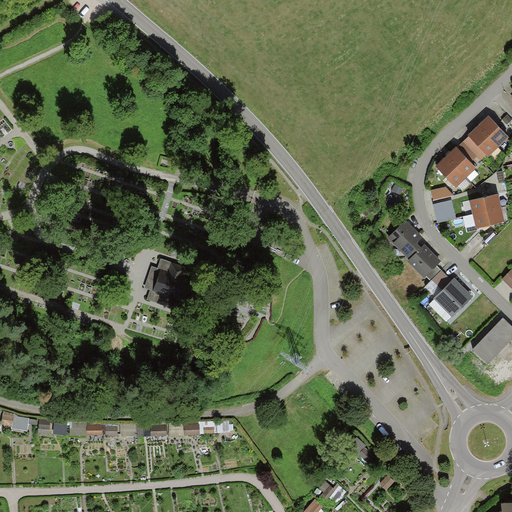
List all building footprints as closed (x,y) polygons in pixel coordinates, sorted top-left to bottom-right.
[(489,115),(467,135),(469,137),(481,150),(486,157),(508,136),(489,115)] [(511,121),(505,115),(500,119),(506,126),(511,121)] [(481,150),(469,137),(460,146),(471,159),(481,150)] [(458,144),(435,166),(453,185),(476,164),(471,159),(460,146),(458,144)] [(434,201),(452,199),(451,189),(433,191),(434,201)] [(497,192),(469,198),(476,227),(476,229),(504,223),(497,192)] [(453,201),(434,206),(437,221),(457,216),(453,201)] [(421,235),(404,218),(386,234),(407,256),(420,243),(416,240),(421,235)] [(476,227),(464,230),(466,238),(477,235),(476,229),(476,227)] [(420,243),(407,256),(405,257),(429,282),(439,272),(433,266),(439,260),(422,241),(420,243)] [(187,267),(164,260),(151,299),(174,307),(177,298),(185,301),(191,280),(183,277),(187,267)] [(511,268),(501,278),(511,289),(511,268)] [(437,298),(453,313),(471,295),(455,280),(437,298)] [(511,340),(511,325),(504,317),(473,349),(488,364),(511,340)] [(12,414),(1,412),(0,417),(0,422),(11,424),(12,417),(12,414)] [(25,429),(26,419),(12,417),(11,424),(10,427),(25,429)] [(36,430),(48,430),(48,420),(36,420),(36,430)] [(65,422),(52,422),(52,432),(64,432),(65,422)] [(182,423),(182,433),(197,432),(197,422),(182,423)] [(85,423),(68,423),(68,434),(85,434),(85,425),(85,423)] [(134,423),(120,423),(120,435),(134,435),(134,423)] [(134,423),(134,435),(148,434),(148,427),(148,423),(134,423)] [(182,423),(168,423),(168,433),(182,433),(182,423)] [(101,425),(85,425),(85,434),(101,434),(101,425)] [(115,425),(103,426),(104,434),(115,434),(115,425)] [(165,427),(148,427),(148,434),(164,435),(165,427)] [(362,444),(357,440),(351,448),(356,452),(362,444)] [(370,455),(361,448),(357,453),(365,460),(370,455)] [(394,480),(386,473),(377,483),(385,490),(394,480)] [(334,488),(323,479),(316,487),(322,491),(318,496),(324,501),(328,495),(334,488)] [(337,486),(334,488),(328,495),(335,501),(344,492),(337,486)] [(497,508),(488,511),(511,511),(511,496),(500,498),(501,508),(497,508)] [(316,511),(321,506),(313,499),(302,511),(316,511)]
